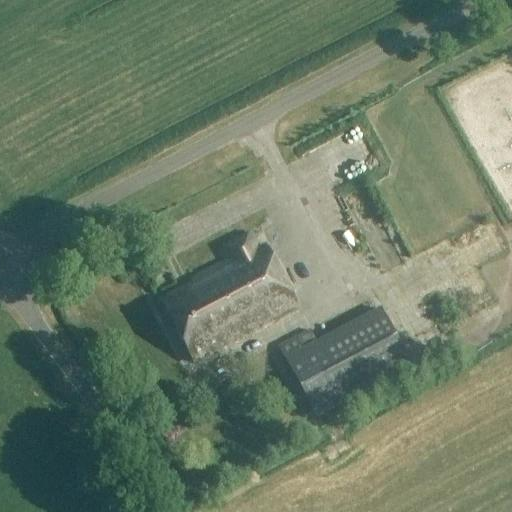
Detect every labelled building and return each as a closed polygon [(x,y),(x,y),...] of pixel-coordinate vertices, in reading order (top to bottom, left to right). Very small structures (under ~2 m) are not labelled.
[(328,137),(334,147),(332,148),(343,169),(371,154),(355,123),(328,137)] [(361,237),(378,227),(366,206),(349,216),(361,237)] [(170,226),(159,229),(164,247),(176,244),(170,226)] [(246,236),(220,250),(228,266),(160,302),(193,363),(299,307),(267,246),(257,251),(246,236)] [(295,338),(278,347),(317,420),(412,369),(380,308),(316,342),(310,331),(295,338)]
